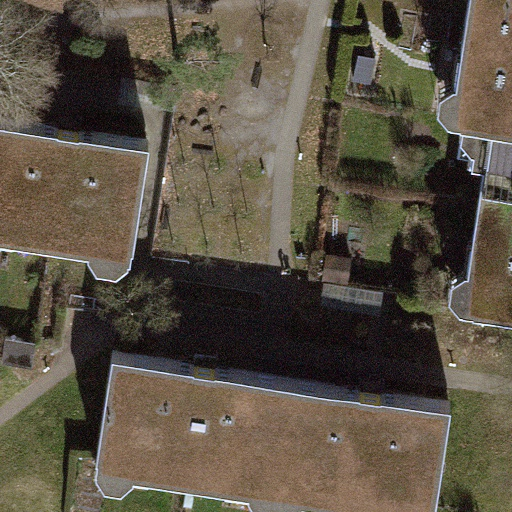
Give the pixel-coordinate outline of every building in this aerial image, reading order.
[(511,0),(477,0),(462,108),(511,116),(511,0)] [(511,116),(484,303),(511,307),(511,116)] [(0,120),(0,230),(121,247),(136,140),(0,120)] [(130,350),(111,486),(284,510),(303,373),(130,350)] [(303,373),(284,510),(301,511),(458,511),(475,397),(303,373)]
